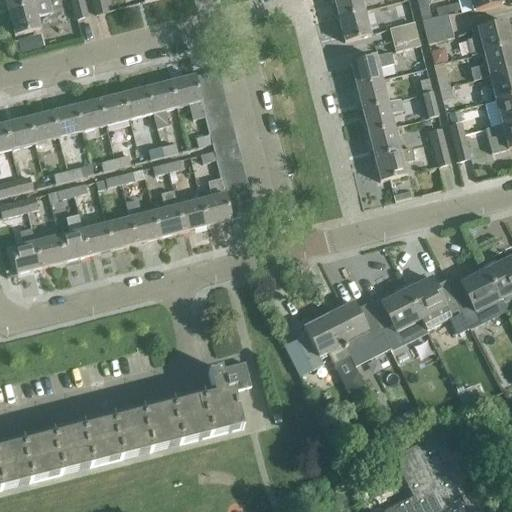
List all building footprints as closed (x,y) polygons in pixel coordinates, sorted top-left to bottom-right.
[(3,0),(6,12),(33,6),(32,0),(3,0)] [(81,0),(68,0),(74,21),(86,18),(81,0)] [(103,0),(91,0),(95,15),(107,13),(103,0)] [(331,0),(336,19),(362,12),(359,1),(362,0),(331,0)] [(499,0),(469,0),(472,12),(500,5),(499,0)] [(33,6),(6,12),(13,36),(40,29),(37,17),(52,13),(49,2),(33,6)] [(362,12),(336,19),(343,44),(368,38),(362,12)] [(422,23),(425,33),(450,27),(447,17),(422,23)] [(470,58),(484,54),(511,47),(506,23),(477,30),(471,33),(473,41),(467,42),(470,58)] [(389,31),(392,42),(417,35),(414,25),(389,31)] [(450,27),(425,33),(428,47),(453,41),(450,27)] [(417,35),(392,42),(395,55),(420,49),(417,35)] [(474,82),(490,78),(511,71),(511,47),(484,54),(487,64),(470,69),(474,82)] [(348,64),(355,88),(380,81),(378,72),(393,68),(390,55),(375,58),(348,64)] [(511,71),(490,78),(496,102),(511,97),(511,71)] [(216,72),(193,79),(196,89),(219,83),(216,72)] [(193,78),(169,84),(176,109),(188,106),(192,122),(204,119),(202,112),(199,101),(196,89),(193,79),(193,78)] [(447,78),(437,81),(440,92),(449,89),(447,78)] [(355,88),(361,112),(387,105),(380,81),(355,88)] [(420,84),(423,97),(432,95),(429,82),(420,84)] [(222,94),(219,83),(196,89),(199,101),(222,94)] [(169,84),(145,91),(152,115),(156,131),(168,128),(164,112),(176,109),(169,84)] [(449,89),(440,92),(443,104),(453,101),(449,89)] [(145,91),(121,97),(128,122),(152,115),(145,91)] [(225,106),(222,94),(199,101),(202,112),(225,106)] [(121,97),(99,103),(105,128),(128,122),(121,97)] [(511,97),(496,102),(502,126),(511,123),(511,97)] [(361,112),(367,136),(393,129),(390,118),(402,115),(398,102),(387,105),(361,112)] [(99,103),(74,109),(80,134),(105,128),(99,103)] [(204,119),(205,123),(227,117),(225,106),(202,112),(204,119)] [(74,109),(50,115),(56,140),(80,134),(74,109)] [(50,115),(27,121),(33,146),(56,140),(50,115)] [(227,117),(205,123),(208,133),(230,127),(227,117)] [(27,121),(3,127),(10,153),(33,146),(27,121)] [(511,123),(502,126),(486,130),(492,155),(511,149),(511,123)] [(450,128),(453,139),(465,136),(463,125),(450,128)] [(0,155),(10,153),(3,127),(0,128),(0,155)] [(230,127),(208,133),(209,138),(211,145),(233,139),(230,127)] [(367,136),(374,159),(399,153),(393,129),(367,136)] [(428,135),(431,145),(444,141),(442,131),(428,135)] [(465,136),(453,139),(459,164),(472,160),(465,136)] [(211,145),(209,138),(196,142),(198,150),(211,147),(211,145)] [(444,141),(431,145),(437,169),(450,165),(444,141)] [(175,147),(161,151),(164,159),(178,156),(175,147)] [(216,164),(216,165),(239,159),(236,148),(213,154),(216,164)] [(399,153),(374,159),(380,184),(405,177),(402,164),(414,161),(411,150),(399,153)] [(164,159),(161,151),(148,154),(150,163),(164,159)] [(202,168),(216,164),(213,154),(200,157),(202,168)] [(128,159),(114,163),(116,171),(130,168),(128,159)] [(216,165),(219,177),(241,171),(239,159),(216,165)] [(116,171),(114,163),(101,166),(103,175),(116,171)] [(179,163),(166,167),(168,176),(181,173),(179,163)] [(168,176),(166,167),(152,170),(155,179),(168,176)] [(91,168),(66,174),(68,184),(93,177),(91,168)] [(219,177),(220,179),(222,187),(244,181),(241,171),(219,177)] [(68,184),(66,174),(53,177),(56,187),(68,184)] [(132,175),(118,179),(121,188),(134,185),(132,175)] [(29,179),(18,181),(22,194),(32,191),(29,179)] [(121,188),(118,179),(105,182),(108,192),(121,188)] [(212,197),(199,201),(206,227),(231,221),(228,210),(225,198),(222,187),(220,179),(208,182),(212,197)] [(0,199),(22,194),(18,181),(0,186),(0,199)] [(244,181),(222,187),(225,198),(247,192),(244,181)] [(85,187),(70,191),(72,200),(87,196),(85,187)] [(72,200),(70,191),(58,194),(60,203),(72,200)] [(165,210),(152,213),(159,239),(183,233),(176,206),(173,191),(161,194),(165,210)] [(247,192),(225,198),(228,210),(250,204),(247,192)] [(35,199),(24,202),(27,215),(38,212),(35,199)] [(126,210),(129,220),(129,219),(135,245),(159,239),(152,213),(142,215),(138,200),(125,203),(126,210)] [(199,201),(176,206),(183,233),(206,227),(199,201)] [(27,215),(24,202),(0,207),(0,211),(2,220),(27,215)] [(228,210),(231,221),(253,215),(250,204),(228,210)] [(71,235),(58,238),(64,263),(88,257),(81,231),(78,217),(67,220),(71,235)] [(129,220),(105,226),(112,251),(135,245),(129,219),(129,220)] [(105,226),(81,231),(88,257),(112,251),(105,226)] [(41,269),(34,244),(31,230),(19,233),(23,247),(10,250),(16,275),(41,269)] [(58,238),(34,244),(41,269),(64,263),(58,238)] [(511,261),(511,260),(485,273),(499,303),(511,296),(511,261)] [(457,278),(446,283),(460,313),(469,329),(470,333),(505,315),(499,303),(485,273),(461,285),(457,278)] [(432,280),(405,293),(425,332),(448,321),(455,336),(469,329),(460,313),(446,283),(436,288),(432,280)] [(380,300),(366,306),(379,333),(388,350),(388,351),(425,332),(405,293),(382,304),(380,300)] [(354,305),(328,318),(348,358),(352,367),(378,354),(388,350),(379,333),(366,306),(357,311),(354,305)] [(307,336),(295,342),(310,372),(321,367),(318,361),(326,357),(331,367),(347,359),(348,358),(328,318),(304,330),(307,336)] [(234,392),(250,388),(245,364),(208,373),(214,397),(0,451),(0,493),(244,431),(234,392)] [(483,402),(478,390),(474,392),(472,389),(457,396),(465,411),(483,402)] [(399,414),(391,418),(398,433),(406,429),(399,414)] [(439,511),(431,496),(415,503),(413,498),(385,511),(439,511)]
